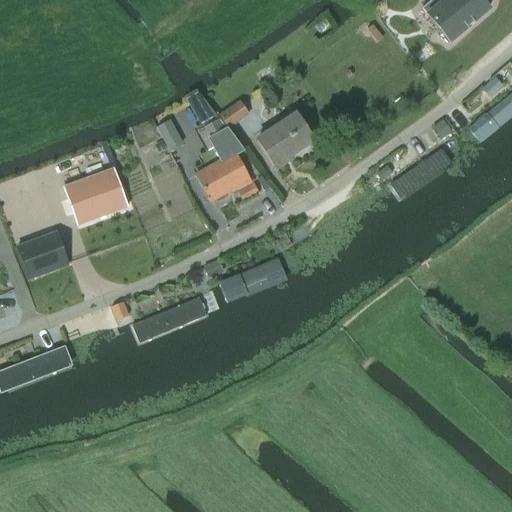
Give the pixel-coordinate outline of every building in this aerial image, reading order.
[(480,0),(431,0),(420,10),(449,43),(488,9),(480,0)] [(482,91),(488,98),(499,87),(493,80),(482,91)] [(511,93),(465,131),(478,146),(511,118),(511,93)] [(201,99),(188,106),(201,131),(197,133),(207,151),(213,148),(220,162),(195,176),(210,205),(214,203),(215,206),(226,200),(224,196),(230,193),(231,195),(251,184),(235,156),(242,152),(231,138),(218,122),(201,99)] [(227,129),(247,116),(239,103),(219,117),(227,129)] [(295,115),(256,141),(274,169),(290,159),(290,160),(314,144),(295,115)] [(441,151),(385,189),(399,208),(454,167),(441,151)] [(63,189),(77,227),(126,209),(112,171),(63,189)] [(16,248),(28,280),(67,266),(55,234),(16,248)] [(279,262),(217,286),(226,308),(288,282),(279,262)] [(199,299),(129,327),(137,347),(207,319),(199,299)] [(76,370),(67,348),(0,372),(0,380),(5,395),(76,370)]
